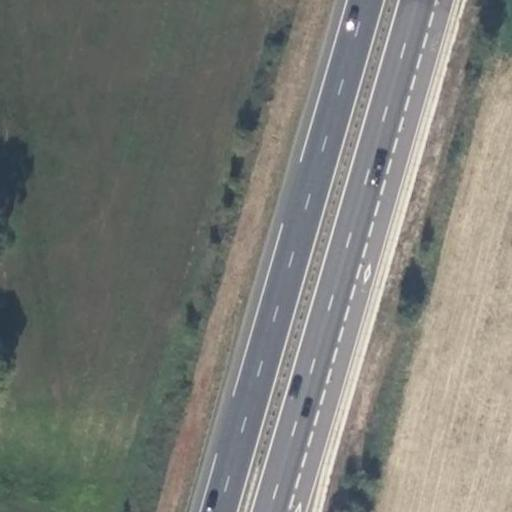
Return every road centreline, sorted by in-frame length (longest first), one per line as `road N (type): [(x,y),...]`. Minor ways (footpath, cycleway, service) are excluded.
road 1 (trunk): [(269,511),(416,0)]
road 2 (trunk): [(365,0),(218,511)]
